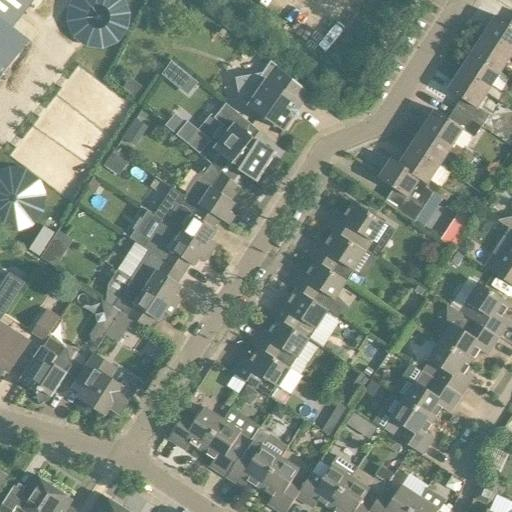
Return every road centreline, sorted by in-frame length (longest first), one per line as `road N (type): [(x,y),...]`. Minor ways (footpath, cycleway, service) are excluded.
road 1 (residential): [(126,461),(315,161),(328,147),(380,126),(467,0)]
road 2 (residential): [(458,511),(481,436),(511,382)]
road 3 (residential): [(126,461),(0,420)]
